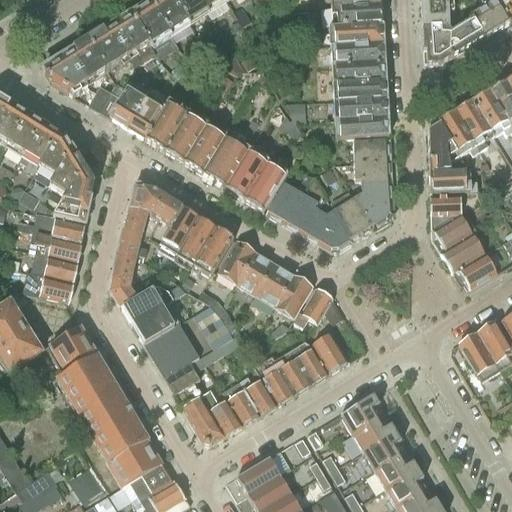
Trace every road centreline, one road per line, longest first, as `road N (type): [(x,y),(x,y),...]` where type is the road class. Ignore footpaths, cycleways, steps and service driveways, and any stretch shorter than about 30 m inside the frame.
road 1 (residential): [(408,111),(411,230),(339,278),(122,163)]
road 2 (residential): [(195,477),(91,303),(122,163)]
road 3 (residential): [(195,477),(417,343)]
road 4 (residential): [(417,343),(511,500)]
road 5 (residential): [(122,163),(0,81)]
